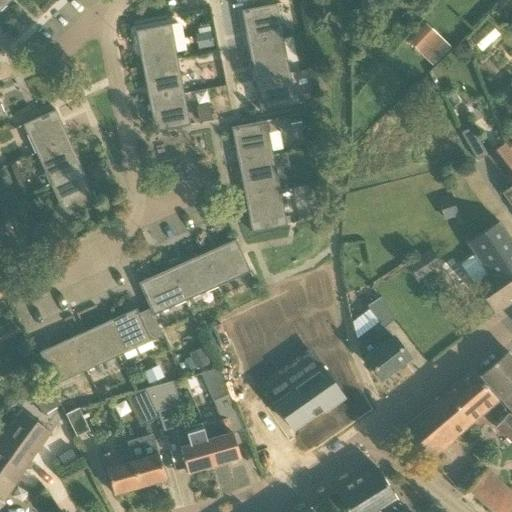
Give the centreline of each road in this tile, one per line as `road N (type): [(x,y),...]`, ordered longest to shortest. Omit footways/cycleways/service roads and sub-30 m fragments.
road 1 (residential): [(138,212),(109,47),(114,11)]
road 2 (residential): [(381,434),(511,328)]
road 3 (residential): [(249,511),(381,434)]
road 4 (residential): [(36,294),(106,260),(138,212)]
